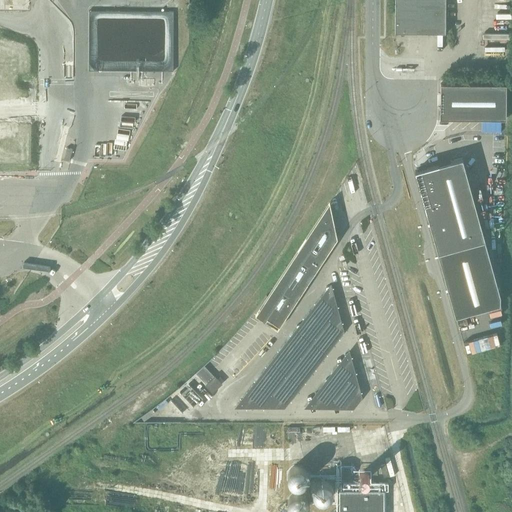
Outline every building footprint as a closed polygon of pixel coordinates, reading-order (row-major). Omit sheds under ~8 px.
[(445,32),(445,0),(394,0),(395,32),(403,32),(445,32)] [(505,83),(451,83),(440,83),(440,95),(440,106),(440,118),(455,118),(506,119),(505,83)] [(69,161),(72,149),(66,147),(63,159),(69,161)] [(485,239),(462,158),(450,161),(450,162),(445,164),(439,165),(438,164),(416,170),(415,170),(415,171),(426,211),(438,252),(485,239)] [(313,274),(337,238),(330,207),(322,219),(319,217),(267,296),(255,314),(265,321),(267,318),(279,326),(307,283),(313,274)] [(500,296),(485,239),(438,252),(447,287),(455,316),(499,303),(500,296)] [(332,284),(235,408),(286,408),(346,330),(332,284)] [(490,317),(501,317),(501,307),(489,308),(490,317)] [(469,340),(472,351),(497,344),(494,333),(469,340)] [(365,396),(351,349),(303,408),(356,409),(365,396)] [(221,383),(204,365),(195,373),(212,392),(213,391),(212,391),(220,383),(221,384),(221,383)] [(308,477),(308,476),(308,475),(307,474),(307,473),(307,472),(306,471),(306,470),(305,470),(305,469),(304,468),(303,467),(301,466),(300,466),(299,466),(298,466),(296,466),(295,466),(294,466),(293,467),(292,467),(290,468),(289,469),(289,470),(288,472),(288,473),(287,473),(287,474),(287,476),(287,477),(287,478),(287,479),(288,479),(288,481),(289,482),(290,483),(291,484),(293,485),(294,486),(295,486),(296,486),(297,486),(299,486),(300,486),(301,486),(302,485),(303,485),(304,483),(305,482),(306,481),(307,480),(307,479),(307,478),(308,477)] [(361,480),(362,480),(363,480),(364,481),(365,480),(366,480),(367,480),(367,479),(368,479),(368,478),(369,478),(369,477),(369,476),(369,475),(369,474),(368,473),(367,472),(365,471),(364,471),(363,471),(362,472),(361,472),(360,473),(360,474),(360,475),(359,475),(359,476),(360,477),(360,478),(360,479),(361,480)] [(333,491),(333,490),(333,489),(333,488),(332,487),(332,486),(331,485),(331,484),(330,483),(329,482),(328,481),(327,481),(326,480),(324,480),(323,480),(322,480),(320,480),(319,481),(317,481),(316,482),(315,483),(315,484),(314,485),(313,486),(313,487),(313,488),(312,489),(312,490),(312,491),(312,492),(313,493),(313,494),(313,495),(314,495),(314,496),(315,497),(316,498),(317,499),(318,500),(319,500),(320,500),(322,500),(323,500),(324,500),(325,500),(326,500),(327,499),(328,499),(329,498),(330,497),(331,496),(332,495),(332,494),(333,493),(333,491)] [(383,511),(384,490),(339,490),(338,511),(383,511)] [(308,504),(308,503),(308,502),(307,501),(307,500),(307,498),(306,497),(305,497),(304,495),(303,494),(302,494),(301,493),(300,493),(299,493),(297,493),(295,493),(294,493),(293,493),(292,494),(291,495),(290,496),(289,497),(289,498),(288,499),(287,501),(287,502),(287,503),(287,504),(287,505),(288,506),(288,507),(288,508),(289,509),(290,510),(292,511),(293,511),(292,511),(301,511),(302,511),(303,511),(305,510),(305,509),(306,508),(307,507),(307,506),(307,505),(308,504)]
